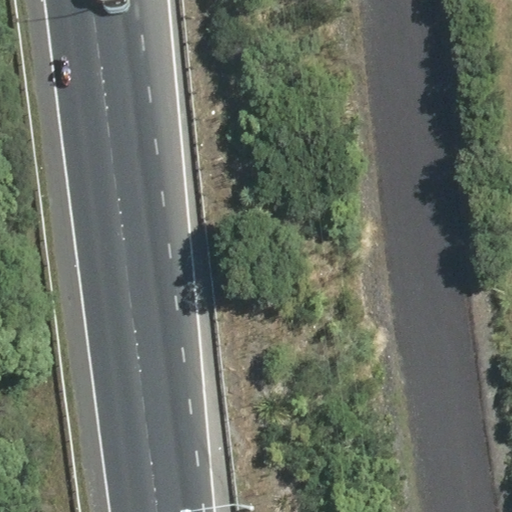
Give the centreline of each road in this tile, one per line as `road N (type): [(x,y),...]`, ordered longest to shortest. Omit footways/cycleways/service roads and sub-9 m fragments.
road 1 (unclassified): [(462,511),(393,0)]
road 2 (motorway): [(109,0),(173,511)]
